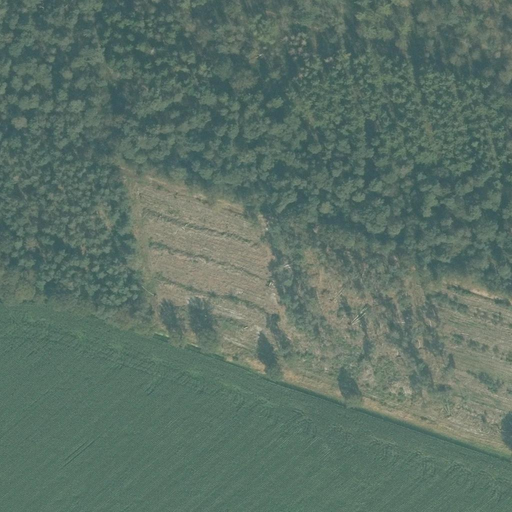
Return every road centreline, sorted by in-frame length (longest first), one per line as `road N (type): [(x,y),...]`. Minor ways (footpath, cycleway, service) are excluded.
road 1 (track): [(0,135),(511,299)]
road 2 (track): [(511,74),(243,0)]
road 3 (track): [(89,0),(121,171)]
